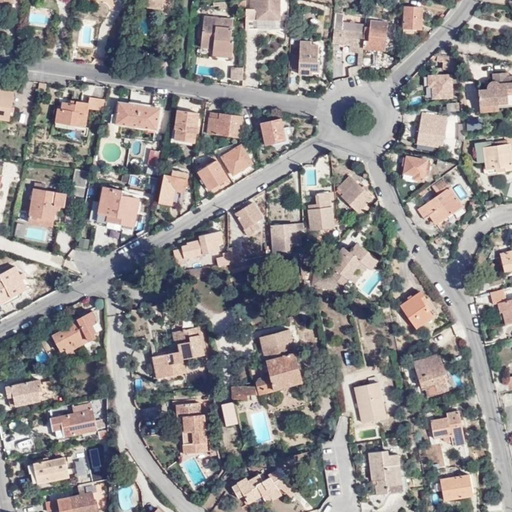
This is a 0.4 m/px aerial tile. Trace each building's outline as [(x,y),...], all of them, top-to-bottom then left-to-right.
[(141,0),(141,5),(163,7),(162,12),(173,13),(174,1),(168,1),(164,1),(163,0),(141,0)] [(255,18),(244,18),(244,28),(285,29),(285,18),(278,17),(278,0),(249,0),(249,7),(249,8),(256,8),(255,18)] [(403,29),(413,29),(421,29),(422,7),(404,6),(403,29)] [(245,8),(244,18),(255,18),(256,8),(249,8),(249,7),(245,8)] [(351,45),(363,46),(364,46),(365,41),(366,27),(366,24),(343,21),(344,14),(336,13),(333,43),(351,45)] [(203,16),(199,46),(211,47),(211,50),(231,52),(232,40),(230,39),(232,19),(203,16)] [(364,49),(385,51),(388,22),(371,20),(370,27),(366,27),(365,41),(364,46),(364,49)] [(308,71),(311,71),(318,71),(319,63),(316,63),(317,45),(310,45),(310,42),(300,41),(299,55),(291,55),(290,69),(299,70),(299,74),(308,75),(308,71)] [(342,64),(342,45),(333,45),(333,64),(342,64)] [(211,47),(199,46),(198,54),(231,57),(231,52),(211,50),(211,47)] [(444,62),(443,70),(457,70),(457,69),(456,57),(438,55),(438,62),(444,62)] [(351,75),(361,73),(361,65),(350,67),(351,75)] [(230,79),(242,80),(242,67),(230,67),(230,79)] [(511,106),(511,102),(510,102),(509,91),(511,91),(511,75),(510,76),(507,76),(507,71),(494,71),(494,80),(491,81),(488,84),(487,87),(479,88),(480,111),(499,110),(499,107),(511,106)] [(433,99),(453,98),(452,75),(429,76),(429,88),(433,88),(433,99)] [(0,118),(9,120),(14,92),(0,89),(0,118)] [(102,110),(104,99),(89,96),(87,103),(89,103),(88,108),(102,110)] [(89,103),(87,103),(70,99),(70,102),(62,101),(61,108),(57,108),(55,121),(84,126),(88,108),(89,103)] [(117,114),(115,123),(156,130),(159,108),(119,101),(117,114)] [(174,139),(193,142),(198,113),(176,109),(173,128),(175,128),(174,139)] [(218,118),(209,117),(206,133),(238,137),(241,116),(219,113),(218,118)] [(446,117),(422,113),(416,150),(433,153),(434,146),(441,147),(446,117)] [(254,137),(255,145),(264,143),(265,145),(285,140),(281,119),(261,122),(262,130),(253,132),(254,137)] [(490,141),(474,144),(476,163),(482,162),(484,174),(486,174),(486,176),(497,174),(496,172),(511,170),(511,155),(510,144),(491,146),(490,141)] [(233,174),(251,163),(240,145),(222,156),(233,174)] [(147,165),(157,167),(160,152),(150,150),(147,165)] [(428,160),(405,155),(402,175),(413,176),(413,180),(423,182),(428,160)] [(209,189),(226,178),(215,161),(198,171),(209,189)] [(84,197),(88,171),(75,169),(69,194),(84,197)] [(184,192),(187,174),(172,172),(171,175),(163,174),(158,201),(170,203),(170,201),(178,202),(180,192),(184,192)] [(361,215),(369,207),(366,203),(372,197),(350,176),(338,188),(342,193),(340,195),(361,215)] [(439,195),(449,188),(444,180),(433,187),(439,195)] [(107,213),(106,220),(133,225),(139,194),(128,192),(127,194),(121,193),(121,189),(102,185),(97,211),(98,211),(107,213)] [(396,190),(399,198),(412,194),(409,185),(396,190)] [(463,207),(449,188),(439,195),(418,209),(425,218),(429,215),(435,224),(452,212),(453,214),(463,207)] [(29,217),(53,221),(55,210),(60,210),(60,206),(64,207),(66,193),(56,191),(56,192),(34,189),(28,217),(29,217)] [(330,199),(329,192),(315,193),(316,204),(317,209),(308,210),(310,229),(338,226),(336,217),(332,218),(330,207),(330,199)] [(488,211),(496,206),(490,194),(481,199),(488,211)] [(262,217),(252,202),(235,213),(245,228),(243,229),(248,236),(255,231),(254,229),(259,226),(256,221),(262,217)] [(105,222),(106,220),(107,213),(98,211),(96,220),(105,222)] [(52,227),(53,221),(29,217),(28,223),(52,227)] [(17,222),(14,235),(23,237),(26,225),(17,222)] [(303,237),(302,223),(271,225),(272,248),(266,248),(266,255),(288,251),(288,244),(296,244),(296,238),(303,237)] [(223,243),(219,232),(198,237),(199,240),(186,243),(187,245),(180,246),(181,249),(176,250),(180,264),(187,263),(185,258),(219,250),(217,245),(223,243)] [(359,261),(365,266),(369,269),(376,260),(355,244),(348,252),(345,250),(341,254),(338,251),(328,264),(334,269),(330,274),(342,284),(346,278),(359,261)] [(237,247),(229,248),(229,252),(230,264),(230,265),(240,263),(237,247)] [(298,265),(299,276),(306,275),(309,272),(307,248),(303,249),(297,249),(297,251),(298,265)] [(511,249),(499,252),(503,270),(511,267),(511,249)] [(218,266),(230,264),(229,252),(220,253),(220,260),(217,260),(218,266)] [(352,283),(365,266),(359,261),(346,278),(352,283)] [(0,301),(1,303),(26,290),(14,266),(0,273),(0,301)] [(237,282),(250,277),(247,268),(234,273),(237,282)] [(328,277),(314,274),(312,282),(326,285),(328,277)] [(502,289),(490,292),(493,304),(498,303),(500,312),(503,311),(505,319),(506,324),(511,323),(511,298),(504,300),(502,289)] [(414,328),(437,313),(423,292),(401,307),(414,328)] [(92,312),(78,318),(90,340),(95,338),(93,333),(95,332),(90,323),(96,320),(92,312)] [(78,318),(76,315),(65,320),(67,322),(66,323),(69,327),(54,334),(52,335),(59,351),(64,349),(65,353),(81,345),(90,340),(78,318)] [(501,318),(500,318),(487,321),(489,327),(496,326),(496,325),(501,323),(501,320),(501,318)] [(69,327),(66,323),(52,329),(54,334),(69,327)] [(158,353),(162,375),(184,371),(181,357),(201,353),(195,325),(174,329),(179,349),(174,350),(158,353)] [(179,349),(174,329),(170,330),(174,350),(179,349)] [(268,373),(254,377),(258,394),(273,390),(273,387),(301,380),(288,329),(260,337),(268,373)] [(154,377),(162,375),(158,353),(150,355),(154,377)] [(426,396),(445,390),(441,374),(443,373),(438,353),(412,361),(420,387),(423,386),(426,396)] [(45,398),(41,380),(7,387),(10,406),(45,398)] [(354,385),(359,407),(364,406),(365,412),(360,413),(362,421),(385,415),(378,380),(370,381),(354,385)] [(245,384),(230,386),(231,400),(247,399),(247,394),(255,393),(255,385),(245,386),(245,384)] [(478,406),(475,393),(461,398),(464,409),(478,406)] [(178,404),(179,424),(179,426),(183,425),(183,432),(178,432),(179,453),(206,451),(203,412),(200,412),(199,401),(178,404)] [(96,429),(91,402),(72,406),(73,413),(50,417),(52,431),(55,430),(56,437),(96,429)] [(223,404),(227,425),(238,423),(234,402),(223,404)] [(449,416),(429,421),(434,444),(439,443),(438,437),(442,436),(444,441),(447,443),(451,443),(452,447),(464,444),(457,412),(449,414),(449,416)] [(377,485),(375,485),(376,494),(402,490),(402,484),(396,485),(394,465),(399,465),(398,453),(387,455),(386,450),(368,453),(372,479),(376,479),(377,485)] [(68,478),(64,458),(34,464),(34,465),(27,466),(29,475),(30,475),(32,485),(68,478)] [(396,485),(402,484),(399,465),(394,465),(396,485)] [(237,482),(244,495),(248,503),(261,496),(262,498),(269,494),(270,498),(280,493),(278,489),(281,488),(290,497),(297,489),(283,476),(281,477),(277,469),(268,474),(269,477),(262,480),(259,474),(247,481),(246,478),(237,482)] [(443,499),(472,495),(469,475),(440,480),(443,499)] [(238,498),(244,495),(237,482),(231,486),(238,498)] [(93,502),(91,493),(45,502),(47,511),(54,510),(54,511),(97,511),(96,501),(93,502)] [(493,511),(500,511),(499,497),(486,499),(486,511),(493,511)]
